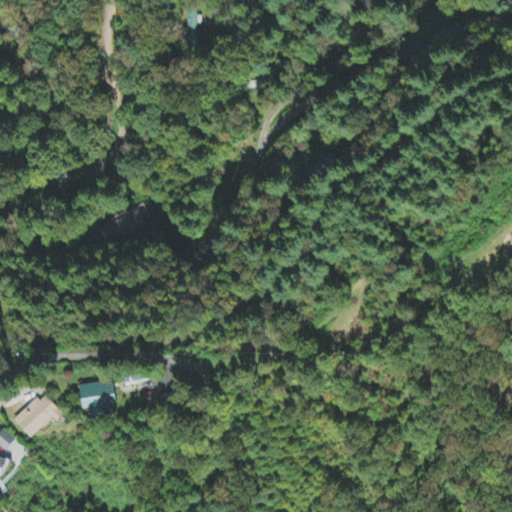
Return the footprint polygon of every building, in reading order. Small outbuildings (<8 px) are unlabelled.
[(101,227),(107,243),(145,230),(140,214),(101,227)] [(86,387),(89,410),(120,406),(116,383),(86,387)] [(19,422),(36,440),(57,419),(61,424),(69,416),(47,394),(19,422)] [(21,443),(8,431),(0,439),(0,445),(10,455),(21,443)] [(0,477),(15,482),(20,462),(0,456),(0,477)]
